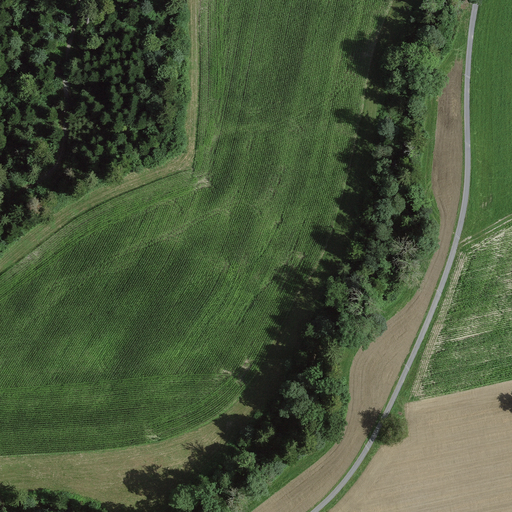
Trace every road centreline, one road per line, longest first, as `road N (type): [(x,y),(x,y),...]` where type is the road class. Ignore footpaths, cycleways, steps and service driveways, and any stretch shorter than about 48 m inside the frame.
road 1 (track): [(314,511),(365,452),(444,280),(467,185),(476,0)]
road 2 (track): [(0,220),(60,158),(65,68)]
